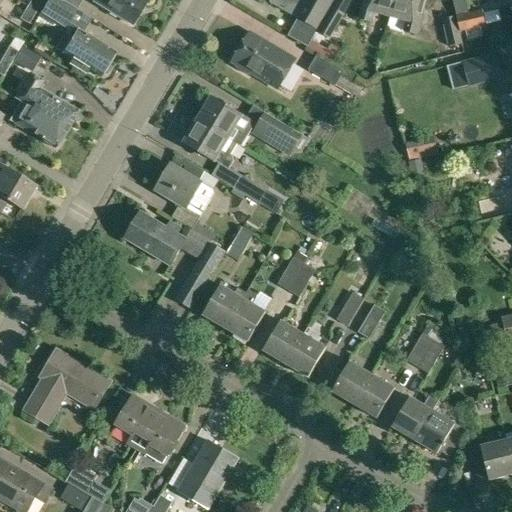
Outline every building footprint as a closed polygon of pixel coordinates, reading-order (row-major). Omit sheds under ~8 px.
[(30,0),(26,7),(35,12),(42,0),(30,0)] [(47,0),(40,12),(63,26),(73,11),(57,0),(47,0)] [(57,0),(73,11),(80,0),(57,0)] [(93,0),(93,2),(130,25),(145,0),(93,0)] [(288,36),(307,46),(316,30),(319,22),(331,0),(303,0),(303,1),(300,0),(291,0),(285,11),(294,16),(294,17),(297,19),(288,36)] [(374,12),(392,18),(396,0),(365,0),(360,20),(371,23),(374,12)] [(425,0),(396,0),(392,18),(390,26),(390,30),(402,33),(404,32),(416,36),(425,0)] [(453,0),(457,15),(460,32),(465,31),(467,40),(482,37),(480,28),(486,26),(482,10),(469,13),(465,0),(453,0)] [(19,19),(28,24),(35,12),(26,7),(19,19)] [(317,32),(330,39),(344,15),(332,8),(317,32)] [(442,19),(448,47),(462,44),(460,32),(457,15),(442,19)] [(71,58),(99,75),(107,75),(112,66),(109,60),(113,52),(85,35),(85,34),(78,30),(70,42),(62,36),(54,49),(62,54),(70,59),(71,58)] [(249,72),(278,88),(295,59),(248,33),(232,62),(237,65),(235,68),(247,75),(249,72)] [(8,46),(1,59),(10,65),(17,52),(8,46)] [(12,63),(29,72),(38,58),(21,48),(12,63)] [(447,66),(452,90),(502,78),(496,53),(462,61),(462,62),(447,66)] [(319,76),(336,86),(343,74),(326,64),(315,58),(308,70),(319,76)] [(0,60),(0,75),(2,77),(7,69),(10,65),(1,59),(0,60)] [(63,69),(56,77),(74,93),(81,84),(63,69)] [(19,103),(66,131),(77,112),(39,89),(42,82),(28,74),(13,99),(19,103)] [(343,74),(336,86),(357,98),(364,86),(343,74)] [(237,145),(240,146),(246,136),(254,123),(246,118),(242,116),(211,98),(197,121),(237,145)] [(9,121),(56,148),(66,131),(19,103),(9,121)] [(300,134),(262,111),(254,124),(293,148),(300,134)] [(184,144),(228,171),(234,161),(233,157),(231,156),(237,145),(197,121),(184,144)] [(198,180),(203,171),(182,158),(176,167),(171,164),(156,190),(180,205),(172,218),(210,240),(212,237),(210,232),(196,223),(200,216),(214,194),(213,190),(198,180)] [(411,173),(423,171),(420,160),(408,163),(411,173)] [(0,166),(0,213),(6,201),(21,209),(34,187),(0,166)] [(233,188),(259,203),(266,190),(241,175),(233,188)] [(140,213),(125,238),(171,265),(186,240),(140,213)] [(226,254),(237,261),(253,234),(242,227),(226,254)] [(191,310),(226,252),(209,242),(175,300),(191,310)] [(277,284),(289,292),(305,265),(305,264),(308,258),(297,252),(294,258),(277,284)] [(289,292),(299,297),(315,270),(305,265),(289,292)] [(203,317),(226,330),(249,290),(248,290),(246,293),(237,288),(233,294),(221,287),(203,317)] [(226,330),(248,343),(266,313),(252,305),(258,296),(249,290),(226,330)] [(336,319),(348,327),(364,300),(352,293),(336,319)] [(358,332),(370,339),(386,312),(374,305),(358,332)] [(489,326),(494,345),(507,341),(507,342),(511,341),(511,315),(501,318),(502,322),(489,326)] [(263,353),(286,366),(304,335),(281,322),(263,353)] [(407,361),(418,367),(437,335),(432,332),(431,333),(425,330),(407,361)] [(286,366),(308,379),(326,348),(304,335),(286,366)] [(418,367),(428,374),(445,347),(441,344),(443,339),(437,335),(418,367)] [(23,420),(36,428),(41,419),(48,423),(66,392),(94,409),(109,382),(57,351),(41,378),(42,380),(25,410),(28,411),(23,420)] [(332,393),(355,406),(373,376),(350,362),(332,393)] [(494,375),(498,389),(511,385),(511,380),(510,371),(494,375)] [(355,406),(377,419),(395,389),(373,376),(355,406)] [(128,444),(138,449),(160,412),(132,396),(116,424),(134,434),(128,444)] [(392,427),(416,442),(433,412),(433,411),(438,402),(428,397),(423,405),(410,397),(392,427)] [(145,454),(163,464),(168,455),(185,426),(160,412),(138,449),(145,454)] [(439,451),(450,457),(466,430),(455,423),(455,424),(433,412),(416,442),(436,454),(439,451)] [(186,483),(212,499),(237,457),(211,441),(186,483)] [(488,477),(489,480),(511,474),(511,471),(508,457),(504,441),(481,446),(469,449),(477,480),(488,477)] [(0,500),(20,511),(27,511),(36,497),(47,503),(53,492),(0,460),(0,500)] [(69,483),(69,484),(86,495),(97,476),(75,463),(67,482),(69,483)] [(86,495),(69,484),(60,498),(83,511),(85,511),(93,499),(86,495)] [(154,509),(152,511),(166,511),(172,502),(160,495),(152,508),(154,509)] [(85,511),(112,511),(114,510),(94,498),(93,499),(85,511)] [(126,511),(152,511),(154,509),(152,508),(134,498),(126,511)]
